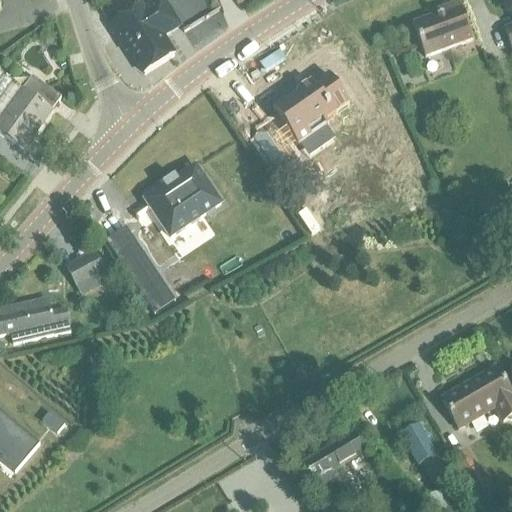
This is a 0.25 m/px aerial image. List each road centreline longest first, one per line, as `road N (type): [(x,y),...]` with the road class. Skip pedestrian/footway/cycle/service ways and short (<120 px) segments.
road 1 (unclassified): [(131,511),(511,289)]
road 2 (tertiary): [(137,123),(173,88),(303,0)]
road 3 (tertiary): [(0,269),(137,123)]
road 4 (residential): [(137,123),(104,80),(78,0)]
